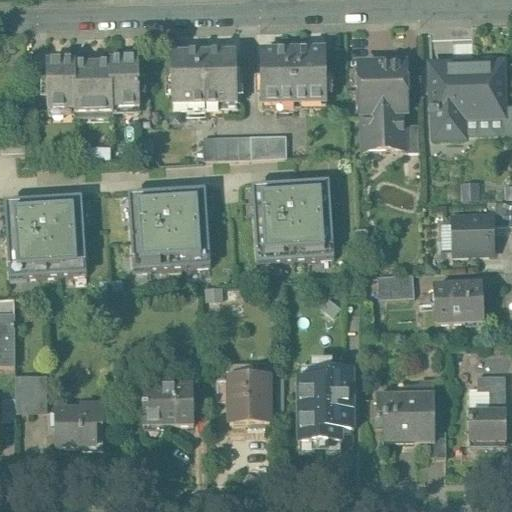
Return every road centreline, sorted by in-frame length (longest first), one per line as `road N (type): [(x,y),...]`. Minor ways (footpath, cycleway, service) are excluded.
road 1 (residential): [(276,13),(0,18)]
road 2 (residential): [(276,13),(511,3)]
